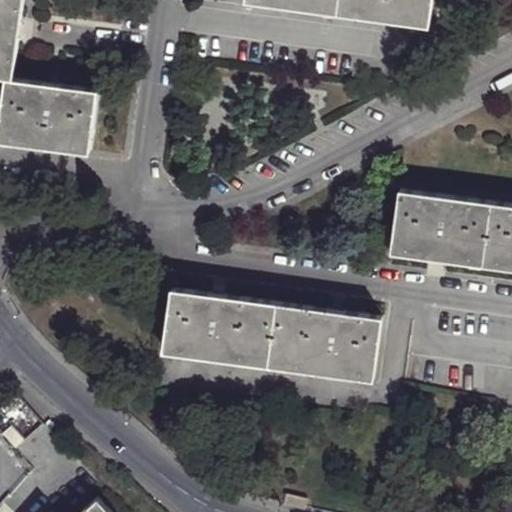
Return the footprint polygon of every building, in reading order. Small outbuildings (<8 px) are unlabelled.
[(0,0),(0,74),(14,77),(24,0),(0,0)] [(338,17),(340,0),(246,0),(246,4),(338,17)] [(430,24),(433,0),(340,0),(338,17),(415,28),(415,22),(430,24)] [(0,138),(90,150),(98,89),(8,77),(0,134),(0,138)] [(484,263),(492,201),(400,189),(392,251),(484,263)] [(511,267),(511,203),(492,201),(484,263),(511,267)] [(270,363),(278,301),(173,287),(164,355),(242,366),(243,360),(270,363)] [(374,384),(383,315),(278,301),(270,363),(296,367),(295,373),(374,384)] [(17,446),(25,438),(12,424),(4,432),(17,446)] [(116,511),(100,494),(79,511),(116,511)]
